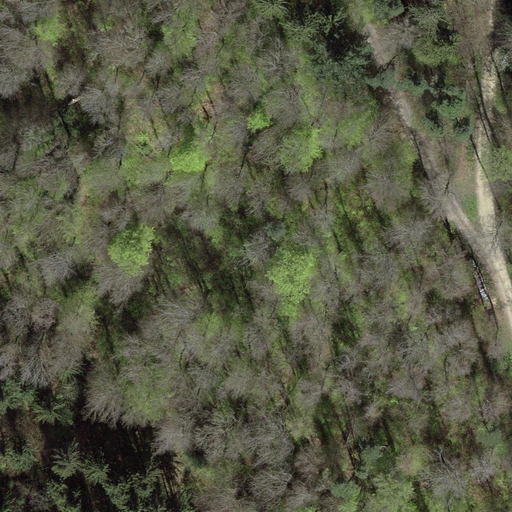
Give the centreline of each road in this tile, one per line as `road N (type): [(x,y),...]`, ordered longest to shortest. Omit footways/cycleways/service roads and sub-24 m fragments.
road 1 (track): [(502,280),(463,231),(356,0)]
road 2 (track): [(511,313),(486,155),(499,0)]
